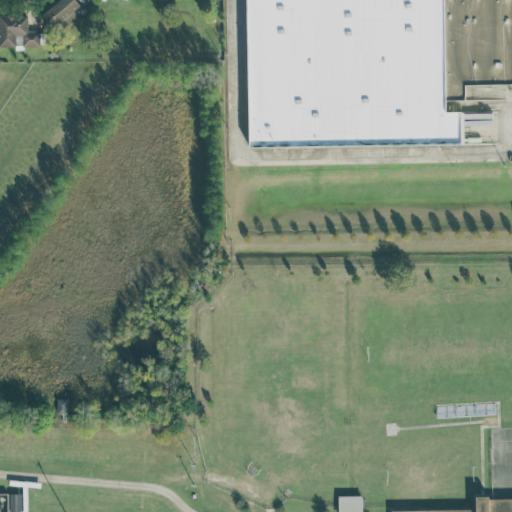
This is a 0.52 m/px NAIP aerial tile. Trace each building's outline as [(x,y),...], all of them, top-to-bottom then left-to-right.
[(83,7),(76,0),(58,0),(41,16),(55,32),(83,7)] [(511,0),(247,0),(249,146),(462,144),(462,111),(446,111),(446,98),(472,98),(472,85),(484,85),(484,97),(511,97),(511,83),(511,0)] [(40,29),(28,30),(27,14),(0,14),(0,46),(40,46),(40,29)] [(446,110),(474,111),(475,101),(447,100),(446,110)] [(68,398),(57,398),(57,413),(68,413),(68,398)] [(362,511),(363,495),(338,495),(338,511),(362,511)] [(387,511),(388,507),(473,505),(472,498),(511,496),(511,511),(387,511)]
